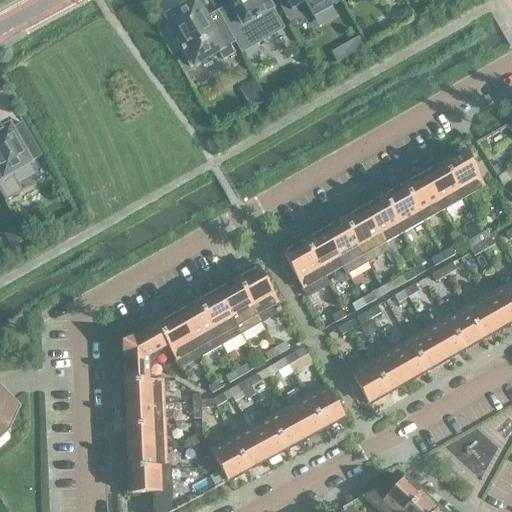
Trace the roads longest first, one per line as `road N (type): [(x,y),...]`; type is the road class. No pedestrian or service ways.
road 1 (residential): [(511,67),(80,312),(92,511)]
road 2 (residential): [(511,369),(259,511)]
